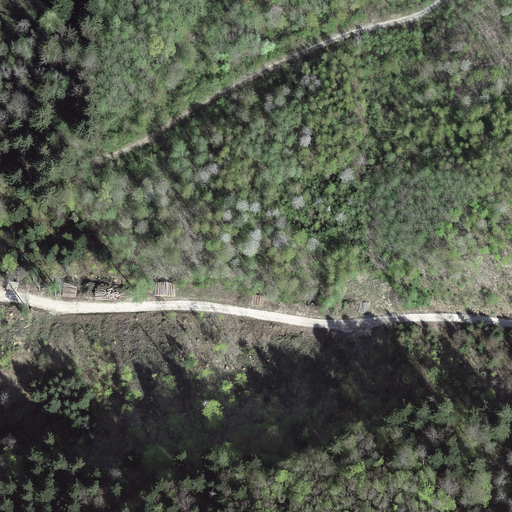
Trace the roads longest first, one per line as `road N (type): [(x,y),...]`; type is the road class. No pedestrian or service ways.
road 1 (track): [(0,294),(56,307),(229,309),(352,325),(425,315),(511,324)]
road 2 (track): [(0,166),(72,169),(140,146),(280,64),(444,0)]
